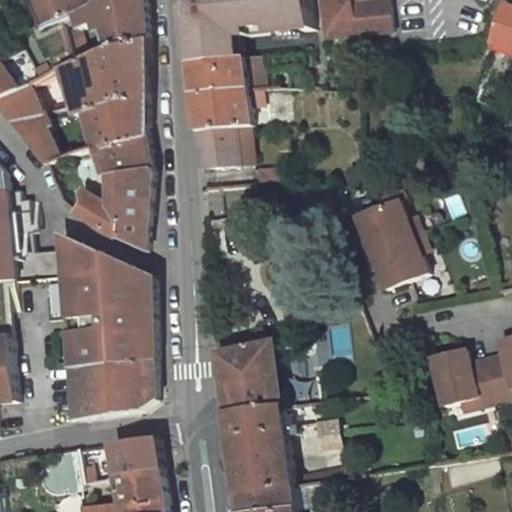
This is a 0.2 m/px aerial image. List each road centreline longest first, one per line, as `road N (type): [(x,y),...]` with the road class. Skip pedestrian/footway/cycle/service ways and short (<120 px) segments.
road 1 (secondary): [(191,267),(170,0)]
road 2 (residential): [(0,129),(81,232),(158,265),(191,267)]
road 3 (unclassified): [(202,413),(0,450)]
road 4 (secondary): [(202,413),(191,267)]
